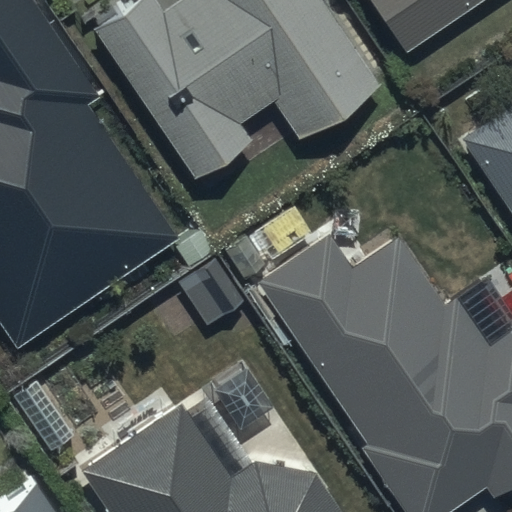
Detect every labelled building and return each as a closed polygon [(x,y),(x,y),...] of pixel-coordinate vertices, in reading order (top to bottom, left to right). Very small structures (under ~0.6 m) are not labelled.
[(0,0),(0,316),(11,333),(174,226),(85,90),(95,83),(40,0),(0,0)] [(107,0),(87,14),(185,160),(244,120),(235,106),(268,84),(293,121),(373,68),(327,0),(107,0)] [(376,0),(400,36),(455,0),(376,0)] [(511,90),(458,127),(511,205),(511,90)] [(324,219),(251,267),(360,429),(354,433),(407,511),(417,511),(479,470),(486,481),(511,463),(511,310),(485,329),(453,281),(441,289),(394,221),(347,253),(324,219)] [(212,246),(174,270),(203,314),(240,289),(212,246)] [(175,389),(78,455),(115,511),(347,511),(313,459),(250,447),(225,464),(175,389)] [(0,511),(64,511),(31,465),(0,485),(0,511)]
